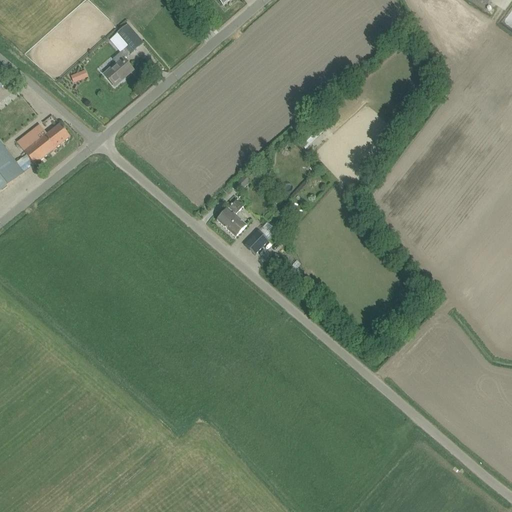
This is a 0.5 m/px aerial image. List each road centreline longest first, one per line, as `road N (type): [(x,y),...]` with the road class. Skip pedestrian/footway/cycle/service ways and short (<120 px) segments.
road 1 (unclassified): [(511,500),(355,372),(103,144)]
road 2 (unclassified): [(103,144),(274,0)]
road 3 (unclassified): [(103,144),(0,60)]
road 4 (unclassified): [(103,144),(0,227)]
